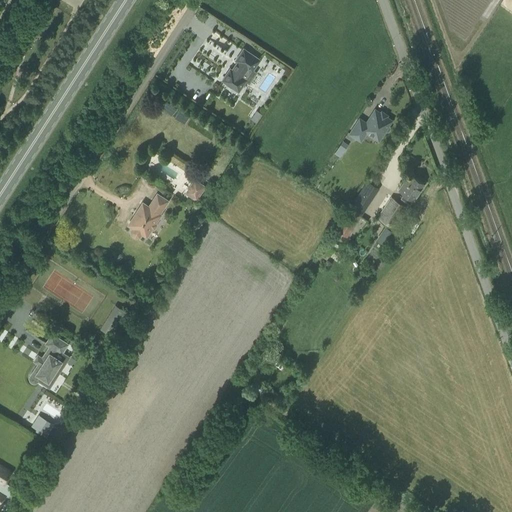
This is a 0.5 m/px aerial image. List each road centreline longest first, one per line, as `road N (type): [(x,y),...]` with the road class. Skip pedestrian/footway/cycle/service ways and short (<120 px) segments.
road 1 (unclassified): [(511,360),(382,0)]
road 2 (unclassified): [(0,300),(196,0)]
road 3 (primary): [(0,196),(126,0)]
